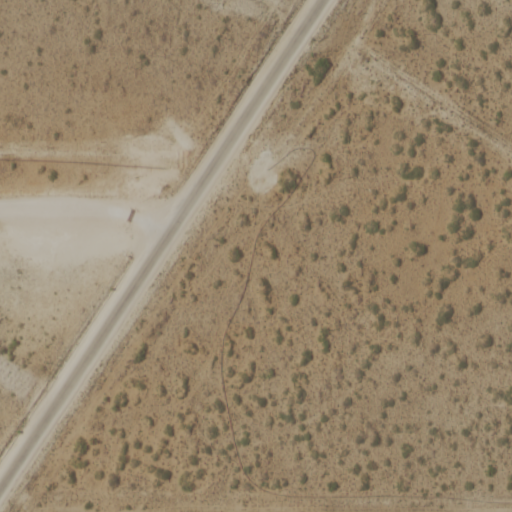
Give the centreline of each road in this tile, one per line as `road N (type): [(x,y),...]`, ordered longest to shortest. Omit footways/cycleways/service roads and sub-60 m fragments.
road 1 (secondary): [(0,506),(331,0)]
road 2 (residential): [(199,210),(0,206)]
